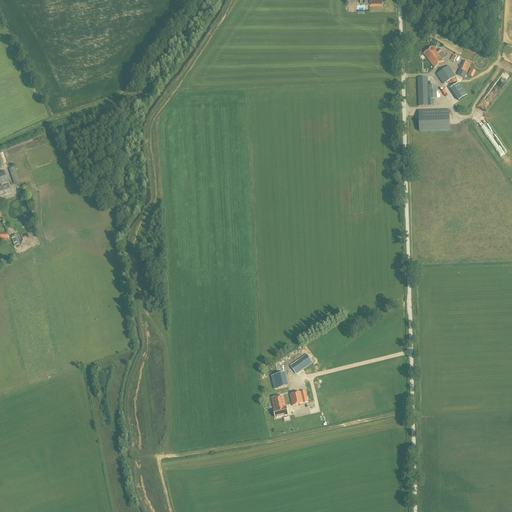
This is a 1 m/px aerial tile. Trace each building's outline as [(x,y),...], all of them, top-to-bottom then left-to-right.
[(436,52),(432,47),(423,54),(435,68),(444,61),(438,55),(442,51),(440,49),(436,52)] [(458,55),(456,53),(455,55),(453,55),(450,60),(454,62),(455,61),(458,55)] [(465,78),(471,64),(463,60),(459,70),(457,75),(465,78)] [(443,85),(456,76),(449,66),(436,74),(443,85)] [(473,77),(476,71),(470,68),(467,75),(473,77)] [(428,85),(428,77),(417,77),(418,106),(433,106),(433,99),(437,99),(436,85),(428,85)] [(458,83),(450,89),(458,101),(467,96),(458,83)] [(419,131),(450,130),(449,110),(419,111),(419,131)] [(4,171),(0,172),(0,184),(1,185),(1,186),(0,186),(0,197),(12,194),(7,180),(4,171)] [(14,245),(20,243),(17,234),(11,237),(14,245)] [(296,373),(298,372),(312,363),(310,359),(306,354),(304,356),(293,363),(290,366),(296,373)] [(271,390),(277,389),(288,386),(285,373),(273,376),(268,377),(271,390)] [(292,406),(304,404),(308,403),(306,391),(289,394),(292,406)] [(286,407),(283,396),(271,398),(274,410),(275,418),(288,415),(287,407),(286,407)]
